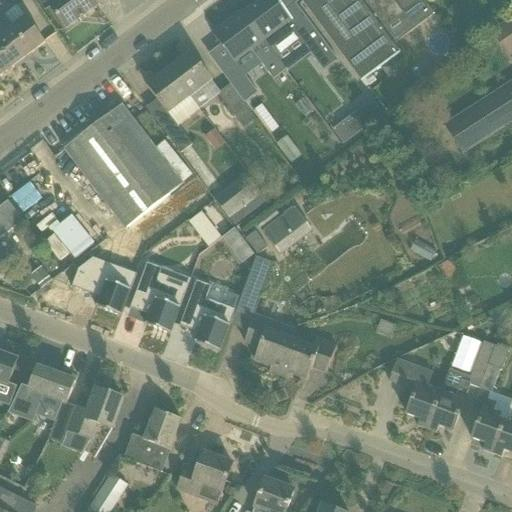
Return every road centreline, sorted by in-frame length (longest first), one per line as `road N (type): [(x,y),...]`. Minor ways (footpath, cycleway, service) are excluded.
road 1 (residential): [(511,495),(326,414),(283,431),(224,409),(201,382),(0,310)]
road 2 (residential): [(0,138),(184,0)]
